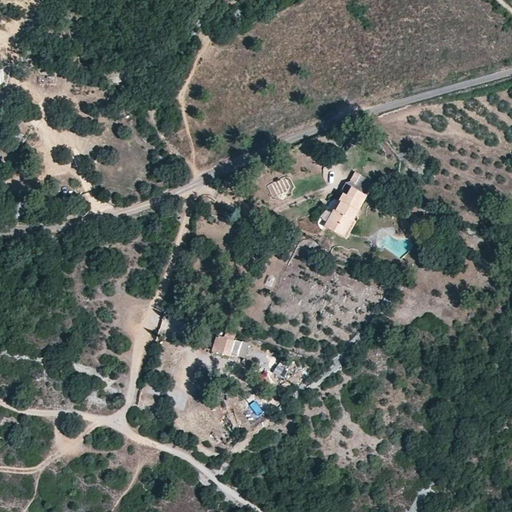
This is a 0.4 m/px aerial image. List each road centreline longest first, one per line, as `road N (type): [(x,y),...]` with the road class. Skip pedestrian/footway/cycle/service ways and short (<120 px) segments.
road 1 (unclassified): [(511,70),(354,114),(171,195),(60,227),(0,229)]
road 2 (track): [(115,422),(133,392),(140,348),(197,182)]
road 3 (track): [(115,422),(187,456),(261,511)]
road 4 (track): [(0,470),(46,466),(94,426),(115,422)]
